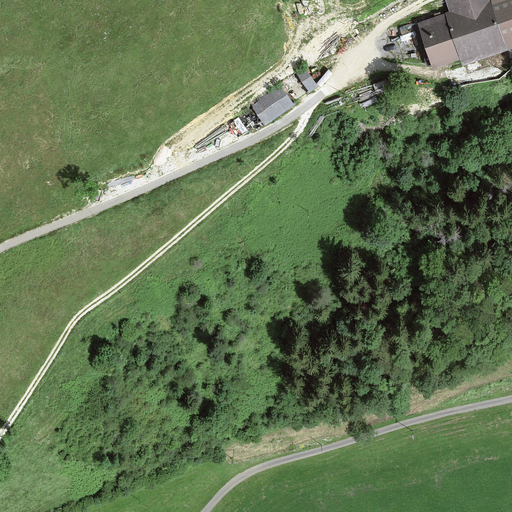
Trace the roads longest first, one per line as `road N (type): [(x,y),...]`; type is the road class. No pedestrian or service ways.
road 1 (track): [(0,431),(84,309),(276,154),(306,109)]
road 2 (track): [(306,109),(0,249)]
road 3 (unclassified): [(511,398),(261,466),(204,511)]
road 4 (track): [(429,0),(384,26),(306,109)]
